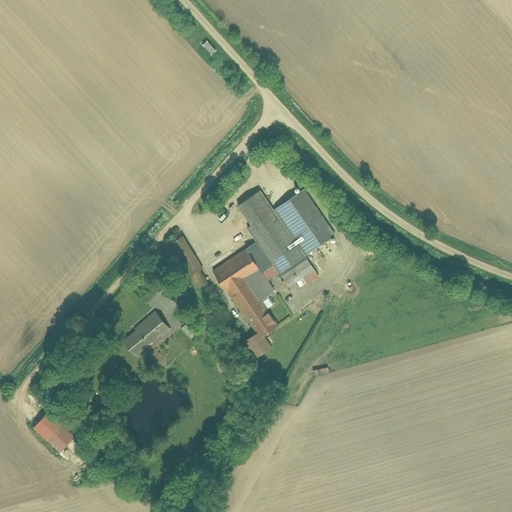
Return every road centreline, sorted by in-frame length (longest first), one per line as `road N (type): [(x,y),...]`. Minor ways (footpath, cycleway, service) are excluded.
road 1 (residential): [(180,0),(383,212),(511,277)]
road 2 (track): [(276,107),(13,400)]
road 3 (track): [(262,174),(313,186),(347,235),(344,263),(320,286)]
road 4 (track): [(179,215),(210,223),(262,174),(239,150)]
